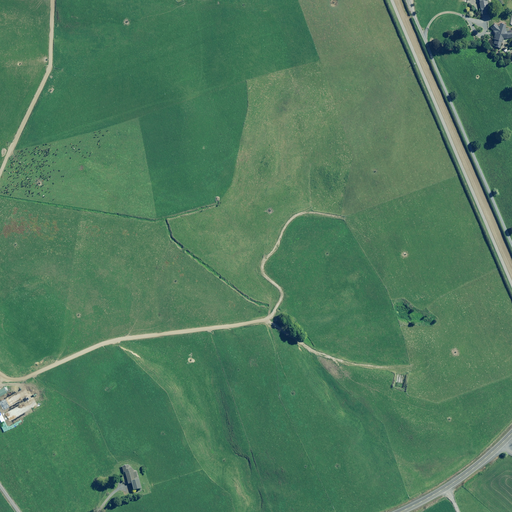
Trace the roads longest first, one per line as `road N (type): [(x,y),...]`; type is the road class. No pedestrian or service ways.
road 1 (track): [(511,239),(414,0)]
road 2 (primary): [(511,433),(400,511)]
